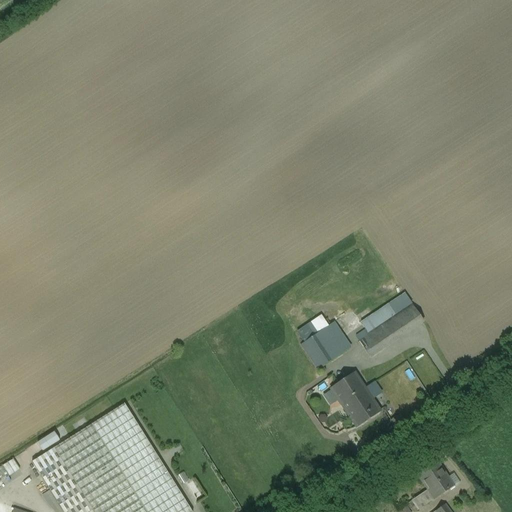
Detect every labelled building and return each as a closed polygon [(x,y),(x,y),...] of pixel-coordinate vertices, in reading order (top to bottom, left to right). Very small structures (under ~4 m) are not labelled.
[(385,306),(361,323),(366,330),(356,336),(370,357),(423,321),(405,294),(385,306)] [(321,316),(297,332),(304,343),(321,331),(329,343),(341,335),(333,323),(329,326),(321,316)] [(329,343),(321,331),(304,343),(301,345),(319,370),(351,348),(341,335),(329,343)] [(370,384),(361,370),(355,374),(364,388),(370,384)] [(332,390),(347,413),(356,427),(380,412),(369,395),(368,394),(364,388),(355,374),(332,390)] [(370,384),(364,388),(368,394),(374,390),(370,384)] [(347,413),(332,390),(322,396),(338,419),(347,413)] [(191,511),(124,405),(32,463),(62,511),(89,511),(92,511),(191,511)] [(13,460),(0,468),(0,482),(20,470),(13,460)] [(437,462),(417,475),(434,500),(454,486),(437,462)] [(196,500),(204,496),(195,478),(186,483),(196,500)]
